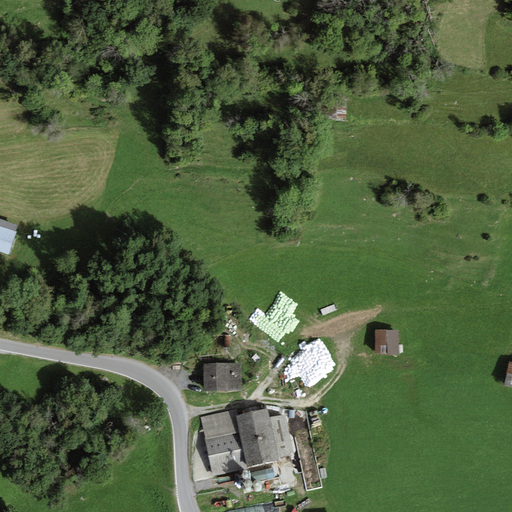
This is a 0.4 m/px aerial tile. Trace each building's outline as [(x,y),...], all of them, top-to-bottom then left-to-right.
[(349,104),(332,101),(328,122),(345,125),(349,104)] [(16,226),(0,220),(0,246),(8,250),(16,226)] [(403,335),(378,333),(376,358),(401,359),(403,335)] [(240,367),(206,367),(205,394),(240,394),(240,367)] [(235,429),(204,436),(212,473),(293,455),(284,415),(269,418),(267,409),(232,417),(235,429)]
